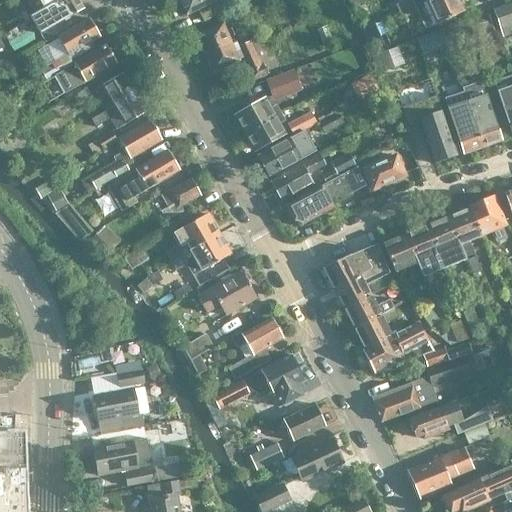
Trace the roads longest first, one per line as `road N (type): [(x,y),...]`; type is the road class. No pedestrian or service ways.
road 1 (residential): [(282,264),(134,0)]
road 2 (residential): [(410,511),(282,264)]
road 3 (tertiary): [(49,511),(50,362),(34,306),(0,250)]
road 4 (residential): [(282,264),(511,166)]
